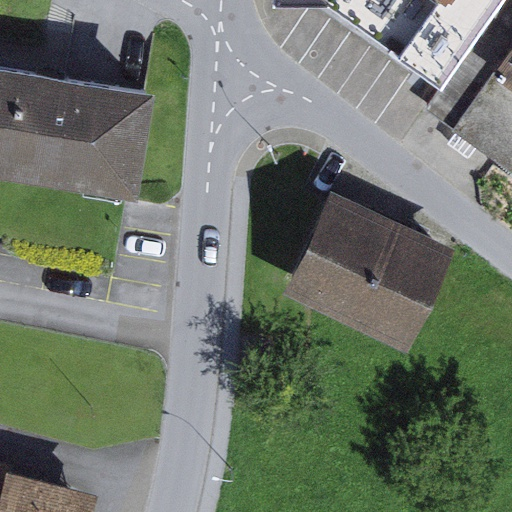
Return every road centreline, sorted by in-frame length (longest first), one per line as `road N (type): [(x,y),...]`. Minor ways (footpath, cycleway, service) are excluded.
road 1 (residential): [(218,33),(199,334),(177,511)]
road 2 (residential): [(218,33),(511,260)]
